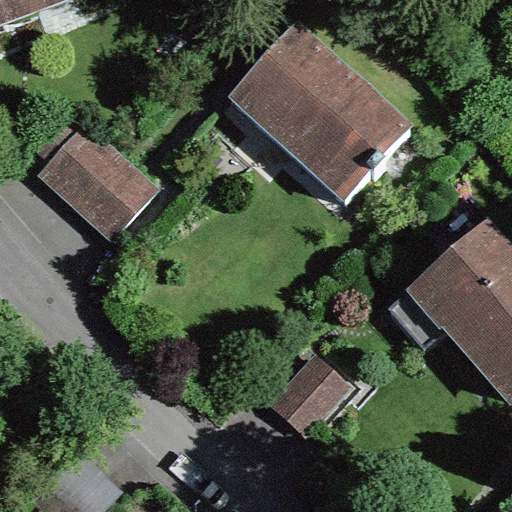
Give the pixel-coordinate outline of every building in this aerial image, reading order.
[(0,0),(0,25),(66,0),(0,0)] [(410,136),(297,32),(232,103),(282,148),(346,206),(372,178),(375,181),(386,169),(383,166),(410,136)] [(38,149),(55,164),(81,136),(64,120),(38,149)] [(116,159),(85,131),(81,136),(55,164),(43,177),(74,205),(116,159)] [(74,205),(114,241),(156,195),(116,159),(74,205)] [(449,329),(450,328),(451,330),(511,400),(511,270),(482,234),(416,291),(449,329)] [(346,387),(320,363),(277,411),(303,434),(346,387)] [(106,511),(124,495),(81,453),(31,503),(38,511),(106,511)]
